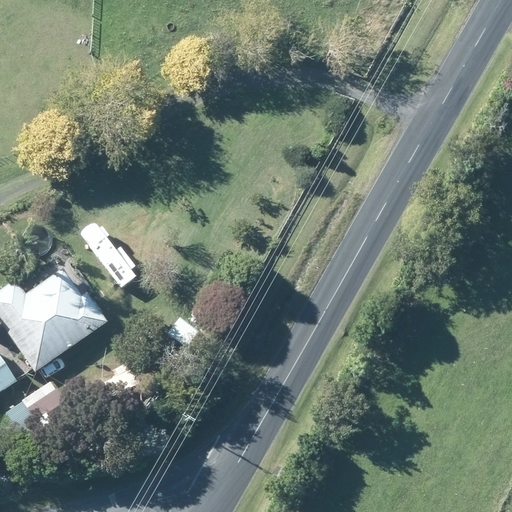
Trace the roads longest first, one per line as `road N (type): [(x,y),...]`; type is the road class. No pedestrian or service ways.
road 1 (tertiary): [(477,0),(206,465)]
road 2 (unclassified): [(56,511),(206,465)]
